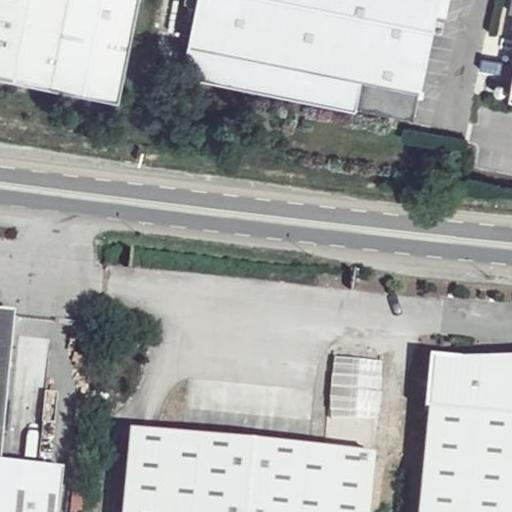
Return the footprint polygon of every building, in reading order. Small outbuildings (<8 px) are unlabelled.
[(0,0),(0,70),(51,80),(66,0),(0,0)] [(135,0),(66,0),(51,80),(118,94),(135,0)] [(191,0),(178,70),(410,116),(432,0),(191,0)] [(0,511),(28,511),(32,461),(2,458),(14,308),(0,307),(0,511)] [(511,511),(511,369),(429,361),(424,417),(429,417),(419,511),(370,511),(375,460),(383,362),(333,358),(325,443),(130,425),(121,511),(511,511)] [(32,461),(28,511),(59,511),(65,465),(32,461)]
